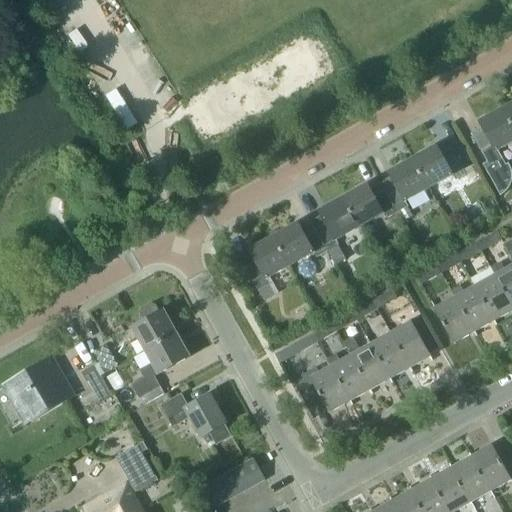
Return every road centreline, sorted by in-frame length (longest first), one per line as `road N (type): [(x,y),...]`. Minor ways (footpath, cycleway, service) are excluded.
road 1 (residential): [(176,238),(305,490),(511,384)]
road 2 (residential): [(176,238),(511,50)]
road 3 (unclassified): [(79,0),(156,122),(157,202),(176,238)]
road 4 (unclassified): [(0,337),(176,238)]
